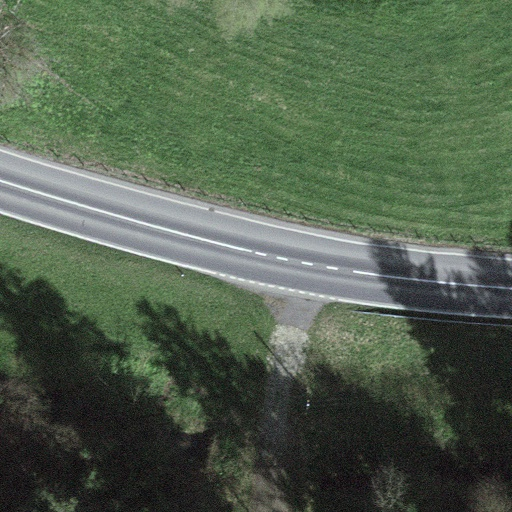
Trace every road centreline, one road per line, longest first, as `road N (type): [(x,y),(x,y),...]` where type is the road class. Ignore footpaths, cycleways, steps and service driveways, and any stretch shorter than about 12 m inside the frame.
road 1 (secondary): [(511,287),(298,262),(0,181)]
road 2 (track): [(298,262),(276,511)]
